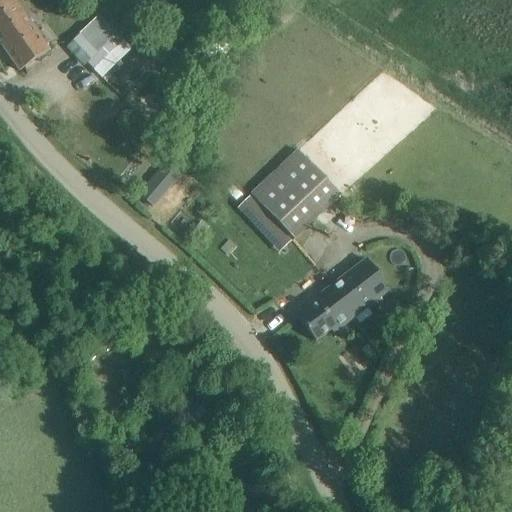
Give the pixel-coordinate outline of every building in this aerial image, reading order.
[(0,0),(0,44),(20,72),(36,61),(50,51),(13,0),(0,0)] [(260,0),(246,0),(235,15),(243,22),(260,0)] [(106,43),(90,26),(68,47),(84,64),(106,43)] [(94,71),(111,54),(104,47),(87,64),(94,71)] [(282,229),(292,240),(340,195),(299,151),(252,196),(282,229)] [(168,157),(159,168),(175,182),(185,171),(168,157)] [(165,194),(149,180),(138,192),(154,206),(165,194)] [(264,235),(276,224),(250,196),(238,208),(264,235)] [(366,261),(338,283),(322,295),(325,298),(345,325),(390,291),(366,261)] [(345,325),(325,298),(298,319),(316,342),(331,331),(333,334),(345,325)] [(238,459),(221,448),(210,464),(201,478),(217,489),(227,475),(238,459)]
